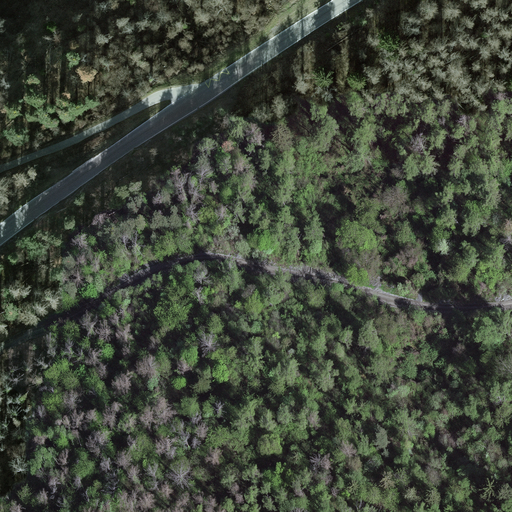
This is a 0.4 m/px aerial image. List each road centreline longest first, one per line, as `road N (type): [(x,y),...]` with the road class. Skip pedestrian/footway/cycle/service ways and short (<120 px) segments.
road 1 (track): [(0,348),(146,274),(198,257),(436,307),(511,304)]
road 2 (tertiary): [(346,0),(0,233)]
road 3 (track): [(205,91),(170,92),(0,175)]
